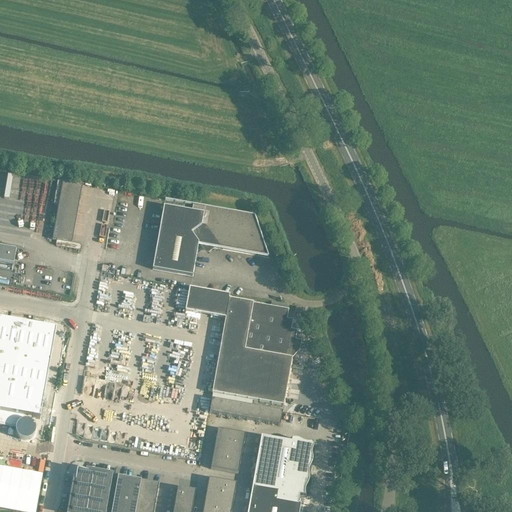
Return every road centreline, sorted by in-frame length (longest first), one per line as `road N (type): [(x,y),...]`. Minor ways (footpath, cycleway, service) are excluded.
road 1 (primary): [(453,489),(405,293),(353,161),(273,0)]
road 2 (unknown): [(81,315),(198,338),(188,402),(169,409),(37,401),(22,478),(0,495)]
road 3 (unclassified): [(362,282),(230,0)]
road 4 (unclassified): [(385,511),(383,368),(362,282)]
road 5 (unclassified): [(61,446),(196,470)]
road 6 (unclassified): [(61,446),(81,315)]
road 7 (unclassified): [(81,315),(104,192)]
